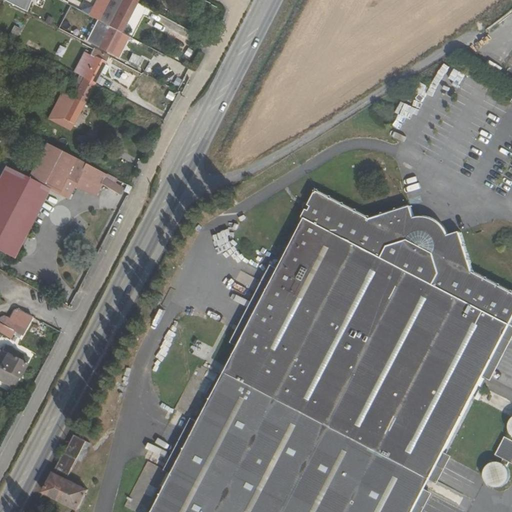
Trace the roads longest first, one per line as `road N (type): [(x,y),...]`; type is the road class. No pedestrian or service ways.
road 1 (primary): [(14,511),(278,0)]
road 2 (primary): [(260,0),(0,506)]
road 3 (residential): [(0,466),(243,0)]
road 4 (track): [(185,181),(232,182),(453,52),(511,4)]
road 5 (unknown): [(88,296),(36,263),(58,197)]
